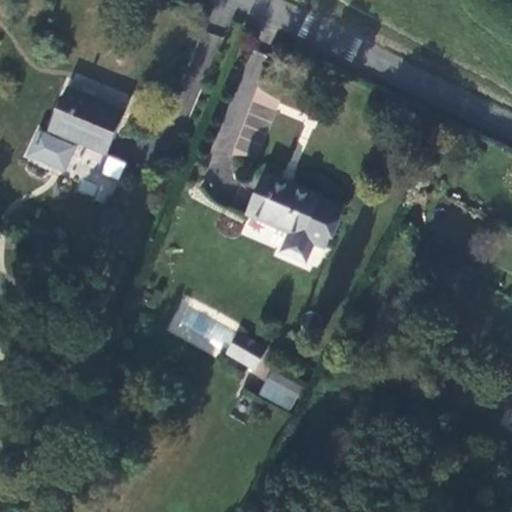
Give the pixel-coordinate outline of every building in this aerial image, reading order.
[(99,156),(118,114),(62,90),(44,132),(47,133),(71,144),(99,156)] [(71,144),(47,133),(45,139),(33,133),(23,157),(60,172),(71,144)] [(318,247),(337,206),(261,174),(244,213),(281,231),(275,250),(297,261),(306,242),(318,247)] [(239,360),(250,341),(237,335),(227,355),(239,360)] [(264,349),(250,341),(239,360),(253,368),(264,349)] [(18,354),(0,346),(0,387),(3,389),(18,354)] [(302,390),(272,374),(260,396),(290,412),(302,390)]
